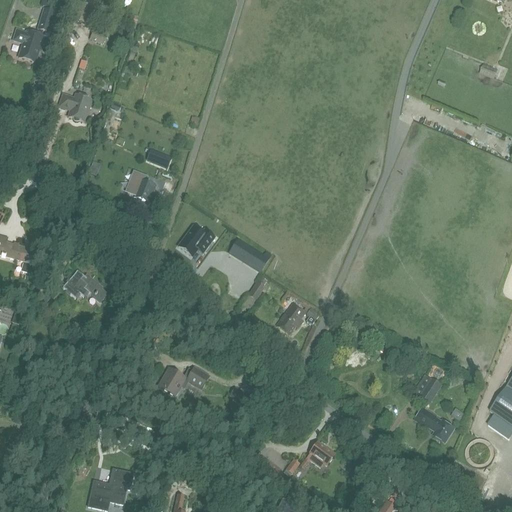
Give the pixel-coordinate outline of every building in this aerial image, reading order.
[(86,25),(92,8),(78,2),(71,20),(86,25)] [(43,38),(41,37),(43,32),(49,34),(56,13),(43,9),(36,30),(37,31),(36,35),(26,33),(26,34),(16,31),(12,42),(22,45),(18,59),(34,64),(43,38)] [(136,25),(138,18),(133,17),(131,23),(129,30),(133,32),(136,25)] [(95,43),(99,34),(92,31),(89,40),(95,43)] [(479,75),(494,80),(498,70),(482,65),(479,75)] [(62,96),(58,108),(66,111),(66,109),(70,111),(68,118),(72,119),(73,121),(75,123),(77,123),(79,122),(83,123),(91,101),(75,96),(74,100),(62,96)] [(52,132),(61,133),(61,126),(53,125),(52,132)] [(168,165),(171,159),(149,151),(147,157),(146,160),(167,169),(168,165)] [(149,203),(155,187),(146,183),(147,178),(132,173),(124,194),(133,197),(133,198),(149,203)] [(174,197),(177,180),(171,179),(168,196),(174,197)] [(203,231),(201,234),(192,228),(177,249),(191,259),(196,252),(202,256),(214,239),(203,231)] [(8,239),(0,236),(0,257),(23,263),(20,273),(29,275),(32,266),(33,266),(38,247),(27,244),(26,249),(6,244),(8,239)] [(229,254),(260,274),(270,257),(265,253),(263,257),(238,241),(229,254)] [(83,278),(77,272),(62,290),(76,301),(80,296),(84,299),(88,294),(90,296),(100,305),(107,295),(101,290),(102,289),(86,275),(83,278)] [(261,279),(258,284),(256,283),(241,307),(248,311),(254,302),(255,302),(264,288),(262,287),(266,282),(261,279)] [(292,305),(276,327),(288,336),(304,314),(292,305)] [(314,310),(308,306),(303,312),(307,315),(306,316),(309,318),(306,322),(311,325),(314,322),(314,323),(319,316),(318,316),(320,314),(314,310)] [(382,352),(386,346),(379,342),(375,348),(382,352)] [(169,380),(163,391),(175,398),(181,387),(184,388),(188,382),(201,390),(208,378),(194,370),(192,373),(189,371),(184,379),(169,371),(165,378),(169,380)] [(425,376),(412,395),(429,406),(442,386),(432,380),(431,380),(425,376)] [(511,380),(490,412),(511,427),(511,380)] [(228,398),(250,410),(256,401),(234,388),(228,398)] [(430,416),(431,414),(422,408),(413,422),(422,428),(424,425),(435,432),(432,436),(445,444),(454,429),(442,421),(441,423),(430,416)] [(451,417),(459,422),(464,415),(456,410),(451,417)] [(155,436),(136,427),(130,439),(148,448),(155,436)] [(310,455),(307,459),(320,469),(323,464),(326,467),(334,456),(327,451),(328,449),(321,444),(319,445),(316,443),(312,448),(313,449),(309,454),(310,455)] [(280,472),(262,458),(254,468),(272,482),(280,472)] [(289,479),(298,467),(292,462),(283,474),(289,479)] [(114,471),(110,487),(93,483),(88,508),(103,511),(107,511),(109,503),(122,506),(126,491),(129,492),(133,475),(114,471)] [(180,511),(183,498),(177,496),(173,511),(180,511)] [(395,507),(398,503),(390,498),(388,502),(395,507)] [(296,511),(293,510),(293,508),(282,503),(277,511),(296,511)]
